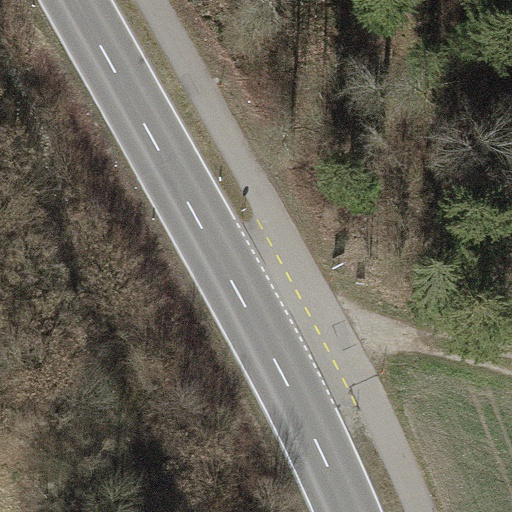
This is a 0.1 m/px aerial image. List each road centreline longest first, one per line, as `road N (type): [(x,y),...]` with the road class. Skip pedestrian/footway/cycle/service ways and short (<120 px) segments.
road 1 (tertiary): [(347,511),(321,446),(82,0)]
road 2 (track): [(242,300),(419,339),(511,370)]
